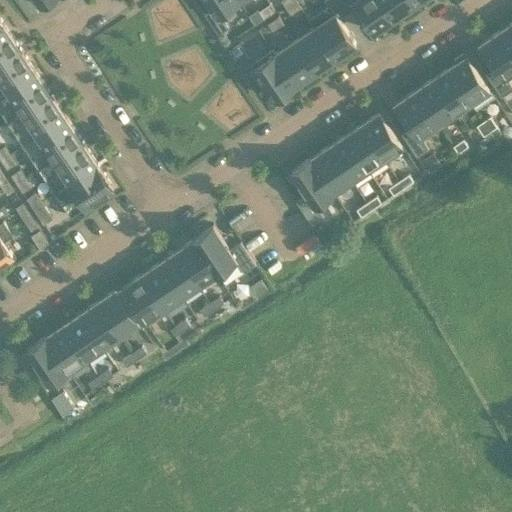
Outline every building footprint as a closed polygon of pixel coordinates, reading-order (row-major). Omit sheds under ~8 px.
[(197,0),(219,33),(229,26),(222,16),(242,3),(240,0),(197,0)] [(301,6),(297,0),(295,0),(286,6),(291,13),(301,6)] [(325,0),(329,5),(310,18),(316,26),(336,56),(356,43),(339,18),(348,12),(340,0),(325,0)] [(340,0),(348,12),(358,5),(374,30),(395,17),(383,0),(340,0)] [(412,0),(383,0),(395,17),(415,3),(412,0)] [(265,17),(275,10),(273,6),(270,2),(260,10),(265,17)] [(273,30),(283,23),(280,19),(278,15),(267,22),(273,30)] [(511,20),(508,23),(507,24),(501,28),(500,27),(500,28),(511,46),(511,20)] [(3,22),(0,23),(0,57),(19,45),(3,22)] [(315,70),(336,56),(316,26),(295,40),(315,70)] [(511,46),(500,28),(499,28),(500,29),(483,41),(482,39),(481,40),(497,65),(486,72),(502,95),(511,88),(511,83),(510,80),(511,78),(511,46)] [(275,54),(295,84),(315,70),(295,40),(275,54)] [(0,91),(35,69),(19,45),(0,57),(0,91)] [(295,84),(275,54),(271,49),(253,62),(245,51),(235,58),(249,79),(258,72),(275,97),(295,84)] [(446,63),(446,64),(469,98),(487,86),(463,50),(452,57),(454,60),(447,65),(446,63)] [(469,98),(446,64),(445,64),(446,65),(431,75),(430,74),(430,75),(453,109),(469,98)] [(50,92),(35,69),(0,91),(0,109),(8,121),(50,92)] [(453,109),(430,75),(429,75),(430,76),(415,86),(414,85),(413,86),(440,125),(440,124),(437,120),(453,109)] [(440,125),(413,86),(414,87),(397,98),(396,97),(395,98),(411,123),(400,130),(416,153),(428,145),(422,136),(440,125)] [(66,116),(50,92),(8,121),(23,144),(66,116)] [(399,145),(377,112),(376,112),(361,123),(360,121),(360,122),(383,156),(399,145)] [(490,115),(484,120),(490,130),(497,125),(490,115)] [(82,139),(66,116),(23,144),(39,168),(82,139)] [(490,130),(484,120),(477,124),(484,134),(490,130)] [(383,156),(360,122),(359,122),(360,123),(345,133),(344,132),(344,133),(367,167),(383,156)] [(367,167),(344,133),(343,133),(344,134),(329,144),(328,143),(328,144),(351,178),(367,167)] [(458,151),(468,145),(463,138),(454,145),(458,151)] [(98,162),(82,139),(39,168),(55,191),(98,162)] [(351,178),(328,144),(327,144),(328,145),(311,156),(310,155),(310,156),(333,190),(351,178)] [(0,157),(1,160),(10,154),(5,145),(0,148),(0,157)] [(421,161),(429,173),(441,165),(433,153),(421,161)] [(16,162),(10,154),(1,160),(7,168),(16,162)] [(333,190),(310,156),(309,156),(310,157),(293,168),(292,167),(291,168),(308,192),(296,200),(312,223),(324,215),(315,202),(333,190)] [(114,186),(98,162),(55,191),(71,215),(114,186)] [(17,182),(26,176),(20,167),(11,174),(17,182)] [(409,174),(399,181),(404,187),(414,181),(409,174)] [(32,185),(26,176),(17,182),(23,192),(32,185)] [(6,177),(0,181),(0,183),(7,194),(14,189),(6,177)] [(404,187),(399,181),(389,188),(394,194),(404,187)] [(35,210),(44,204),(36,191),(27,197),(35,210)] [(377,195),(367,201),(371,208),(381,201),(377,195)] [(371,208),(367,201),(357,208),(361,215),(371,208)] [(23,218),(30,213),(22,202),(16,207),(23,218)] [(44,204),(35,210),(44,223),(53,217),(44,204)] [(30,213),(23,218),(31,229),(38,225),(30,213)] [(0,233),(9,227),(4,220),(0,222),(0,233)] [(193,237),(219,276),(238,263),(244,271),(256,263),(241,240),(230,247),(213,223),(212,224),(213,225),(194,238),(193,237)] [(9,227),(0,233),(0,264),(8,259),(7,257),(13,254),(4,241),(13,235),(9,227)] [(40,228),(31,234),(40,247),(49,241),(40,228)] [(219,276),(193,237),(192,237),(193,238),(176,250),(175,249),(201,288),(219,276)] [(201,288),(175,249),(174,249),(175,250),(160,261),(159,259),(159,260),(182,294),(197,284),(200,288),(201,288)] [(511,258),(491,272),(511,304),(511,258)] [(182,294),(159,260),(158,260),(159,261),(142,273),(141,271),(141,272),(164,306),(182,294)] [(164,306),(141,272),(140,272),(141,273),(124,285),(123,284),(122,284),(145,319),(164,306)] [(511,304),(491,272),(469,286),(490,320),(511,305),(511,304)] [(97,298),(96,299),(120,333),(138,321),(139,321),(115,286),(114,287),(115,288),(98,300),(97,298)] [(469,286),(447,300),(468,334),(490,320),(469,286)] [(220,294),(210,301),(214,308),(224,301),(220,294)] [(120,333),(96,299),(97,300),(80,312),(79,311),(102,345),(120,333)] [(447,300),(424,315),(446,348),(468,334),(447,300)] [(214,308),(210,301),(200,308),(204,315),(214,308)] [(102,345),(79,311),(78,311),(79,312),(64,322),(63,321),(62,322),(86,356),(102,345)] [(424,315),(402,329),(424,362),(446,348),(424,315)] [(186,317),(176,324),(180,331),(190,324),(186,317)] [(86,356),(62,322),(63,323),(46,334),(45,333),(45,334),(68,368),(86,356)] [(180,331),(176,324),(166,331),(170,338),(180,331)] [(376,340),(355,354),(380,393),(402,380),(384,353),(394,346),(381,326),(371,332),(376,340)] [(68,368),(45,334),(44,334),(45,335),(28,347),(27,345),(26,346),(50,381),(51,380),(50,380),(68,368)] [(142,344),(132,351),(137,358),(147,351),(142,344)] [(127,365),(137,358),(132,351),(122,358),(127,365)] [(329,359),(319,366),(332,386),(342,380),(359,407),(380,393),(355,354),(334,367),(329,359)] [(108,367),(98,374),(103,381),(113,374),(108,367)] [(93,388),(103,381),(98,374),(88,381),(93,388)] [(305,391),(281,406),(306,446),(330,430),(313,403),(323,397),(310,376),(300,383),(305,391)] [(511,376),(496,387),(511,411),(511,376)] [(511,411),(496,387),(474,401),(496,435),(511,424),(511,411)] [(74,406),(63,390),(53,396),(64,413),(74,406)] [(474,401),(452,415),(473,449),(496,435),(474,401)] [(190,434),(180,441),(184,448),(194,441),(190,434)] [(194,441),(184,448),(189,454),(199,448),(194,441)] [(397,449),(377,462),(400,498),(421,485),(410,469),(422,462),(409,441),(397,449)] [(150,444),(113,468),(125,486),(161,463),(150,444)] [(377,462),(357,474),(380,511),(400,498),(377,462)] [(161,463),(125,486),(136,504),(173,481),(161,463)] [(213,471),(203,477),(208,484),(218,478),(213,471)] [(357,474),(337,487),(352,511),(378,511),(380,511),(357,474)] [(218,478),(208,484),(212,491),(222,484),(218,478)] [(173,481),(136,504),(141,511),(163,511),(184,499),(173,481)] [(352,511),(337,487),(316,500),(323,511),(352,511)] [(192,511),(184,499),(163,511),(192,511)] [(323,511),(316,500),(298,511),(323,511)]
